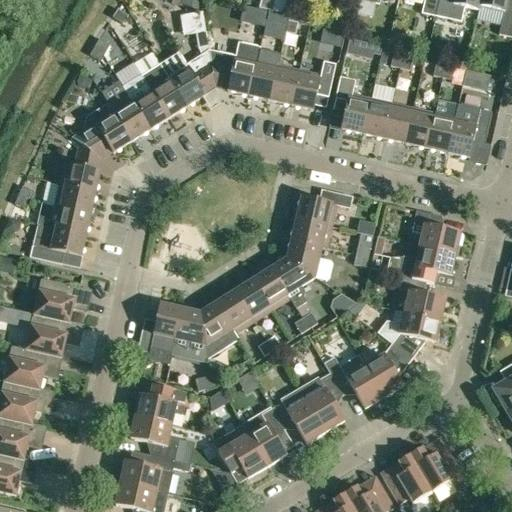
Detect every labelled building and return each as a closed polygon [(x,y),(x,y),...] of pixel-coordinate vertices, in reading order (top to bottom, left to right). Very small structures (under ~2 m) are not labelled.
[(198,0),(172,0),(171,4),(197,10),(198,0)] [(260,0),(259,9),(268,11),(268,12),(273,13),(275,0),(260,0)] [(286,2),(276,0),(275,0),(273,13),(283,15),(286,2)] [(435,18),(439,0),(424,0),(421,15),(435,18)] [(439,0),(435,18),(461,23),(464,9),(478,12),(479,8),(480,0),(439,0)] [(498,36),(511,38),(511,4),(506,4),(507,0),(480,0),(479,8),(504,13),(498,36)] [(128,17),(117,10),(112,19),(123,25),(128,17)] [(268,12),(266,22),(287,27),(288,22),(289,16),(283,15),(273,13),(268,12)] [(298,24),(288,22),(287,27),(285,34),(295,36),(298,24)] [(160,66),(167,78),(187,109),(205,97),(205,96),(215,89),(211,62),(209,51),(206,33),(196,35),(199,51),(201,56),(186,66),(178,54),(160,66)] [(99,40),(96,46),(103,58),(110,46),(99,40)] [(349,40),(346,55),(361,59),(365,44),(364,44),(349,40)] [(235,57),(209,51),(211,62),(215,89),(227,92),(227,93),(249,98),(257,62),(260,49),(238,44),(235,57)] [(100,63),(103,58),(96,46),(90,57),(100,63)] [(400,70),(402,58),(393,55),(390,67),(400,70)] [(412,60),(402,58),(400,70),(409,72),(412,60)] [(278,67),(257,62),(249,98),(270,103),(278,67)] [(321,77),(299,72),(291,108),(313,112),(317,95),(328,98),(335,66),(324,63),(321,77)] [(433,77),(442,79),(445,67),(435,65),(433,77)] [(187,109),(167,78),(160,66),(141,77),(149,89),(168,120),(187,109)] [(291,108),(299,72),(278,67),(270,103),(291,108)] [(455,69),(445,67),(442,79),(452,81),(455,69)] [(486,93),(489,76),(466,72),(463,88),(486,93)] [(168,120),(149,89),(141,77),(123,89),(126,94),(131,101),(150,132),(168,120)] [(363,136),(371,101),(349,96),(352,82),(340,79),(333,111),(345,114),(341,131),(363,136)] [(126,94),(108,106),(112,112),(132,143),(150,132),(131,101),(126,94)] [(392,105),(371,101),(363,136),(384,141),(392,105)] [(413,110),(392,105),(384,141),(405,146),(413,110)] [(132,143),(112,112),(108,106),(87,119),(84,130),(71,139),(79,145),(102,161),(112,154),(113,155),(132,143)] [(458,106),(455,120),(447,155),(469,160),(473,142),(484,145),(492,113),(458,106)] [(434,115),(413,110),(405,146),(426,150),(434,115)] [(434,115),(426,150),(447,155),(455,120),(434,115)] [(66,135),(66,165),(65,165),(60,187),(95,195),(100,173),(99,173),(102,161),(79,145),(71,139),(66,135)] [(91,216),(95,195),(60,187),(55,208),(91,216)] [(18,197),(30,201),(34,193),(22,188),(18,197)] [(296,221),(331,229),(336,207),(350,210),(353,198),(321,191),(318,203),(301,199),(296,221)] [(30,201),(18,197),(15,206),(26,211),(30,201)] [(42,227),(50,229),(86,237),(91,216),(55,208),(52,221),(43,220),(42,227)] [(413,224),(414,224),(412,234),(421,236),(419,248),(455,256),(460,235),(438,229),(441,218),(416,212),(413,224)] [(296,221),(291,242),(326,250),(331,229),(296,221)] [(356,234),(360,235),(372,237),(375,226),(358,223),(356,234)] [(81,259),(86,237),(50,229),(42,227),(39,227),(34,248),(32,247),(29,259),(61,266),(64,255),(81,259)] [(357,247),(355,257),(367,259),(372,237),(360,235),(357,247)] [(377,238),(374,254),(382,256),(385,240),(377,238)] [(291,242),(287,260),(314,280),(325,282),(329,280),(332,266),(330,263),(319,260),(322,249),(326,250),(291,242)] [(401,279),(425,284),(433,286),(444,276),(451,278),(455,256),(419,248),(416,259),(391,260),(387,276),(401,279)] [(365,269),(367,259),(355,257),(353,266),(365,269)] [(287,260),(271,270),(290,300),(296,310),(307,303),(303,297),(305,293),(301,288),(314,280),(287,260)] [(253,281),(272,312),(290,300),(271,270),(266,262),(256,269),(261,276),(253,281)] [(409,293),(404,314),(441,322),(445,301),(423,296),(425,284),(401,279),(398,291),(409,293)] [(91,292),(77,289),(42,281),(34,316),(69,324),(74,302),(88,305),(91,292)] [(253,281),(234,293),(254,324),(272,312),(253,281)] [(216,304),(235,335),(254,324),(234,293),(216,304)] [(216,304),(200,315),(206,348),(232,332),(235,336),(235,335),(216,304)] [(171,357),(172,357),(182,310),(160,306),(156,323),(144,321),(137,352),(150,355),(152,341),(173,346),(171,357)] [(207,365),(206,348),(200,315),(182,310),(172,357),(207,365)] [(441,322),(404,314),(401,325),(387,322),(377,335),(391,346),(412,361),(426,342),(436,344),(441,322)] [(311,315),(302,320),(309,330),(317,325),(311,315)] [(83,327),(69,324),(34,316),(26,351),(61,359),(66,337),(80,340),(83,327)] [(301,335),(309,330),(302,320),(294,325),(301,335)] [(274,338),(266,343),(272,353),(280,348),(274,338)] [(264,358),(272,353),(266,343),(257,348),(264,358)] [(384,356),(364,367),(384,400),(403,388),(398,380),(412,361),(391,346),(384,356)] [(26,351),(12,348),(4,383),(39,391),(44,369),(58,372),(61,359),(26,351)] [(365,411),(384,400),(364,367),(346,378),(334,359),(324,365),(330,375),(343,397),(353,391),(365,411)] [(502,405),(507,412),(511,409),(511,365),(503,371),(509,382),(494,391),(495,393),(491,396),(498,408),(502,405)] [(299,391),(306,402),(325,434),(344,423),(333,403),(343,397),(330,375),(319,382),(318,380),(299,391)] [(214,376),(205,379),(207,391),(217,389),(214,376)] [(207,391),(205,379),(195,381),(198,393),(207,391)] [(4,383),(0,402),(0,419),(31,427),(36,404),(50,407),(53,395),(39,391),(4,383)] [(190,396),(165,390),(162,402),(140,397),(135,419),(172,427),(174,415),(185,417),(190,396)] [(325,434),(306,402),(299,391),(280,402),(282,404),(271,410),(284,432),(294,426),(306,446),(325,434)] [(266,426),(248,437),(267,469),(286,458),(274,438),(284,432),(271,410),(261,416),(266,426)] [(0,456),(24,462),(27,448),(29,439),(42,443),(45,430),(31,427),(0,419),(0,456)] [(153,445),(150,457),(175,463),(180,441),(169,438),(172,427),(135,419),(130,440),(153,445)] [(248,480),(267,469),(248,437),(242,427),(213,445),(226,467),(236,460),(248,480)] [(457,493),(468,486),(443,444),(425,455),(422,450),(410,457),(432,494),(451,483),(457,493)] [(37,465),(24,462),(0,456),(0,494),(15,498),(21,475),(34,478),(37,465)] [(175,463),(150,457),(147,468),(125,463),(120,485),(157,493),(167,496),(171,497),(173,485),(170,484),(173,470),(189,474),(190,466),(175,463)] [(432,494),(410,457),(398,464),(401,469),(383,480),(399,507),(409,501),(412,506),(432,494)] [(357,488),(345,495),(354,511),(389,511),(394,510),(378,483),(360,493),(357,488)] [(163,511),(167,496),(157,493),(120,485),(115,507),(138,511),(137,511),(163,511)] [(354,511),(345,495),(333,503),(336,508),(328,511),(354,511)]
